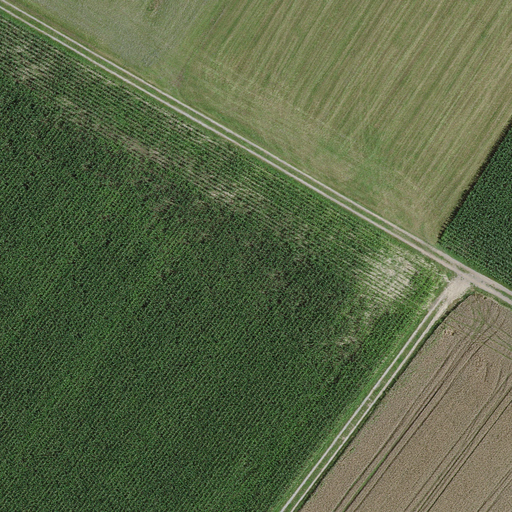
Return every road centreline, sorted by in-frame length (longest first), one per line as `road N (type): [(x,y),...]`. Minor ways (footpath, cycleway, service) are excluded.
road 1 (track): [(511,299),(0,2)]
road 2 (track): [(284,511),(464,272)]
